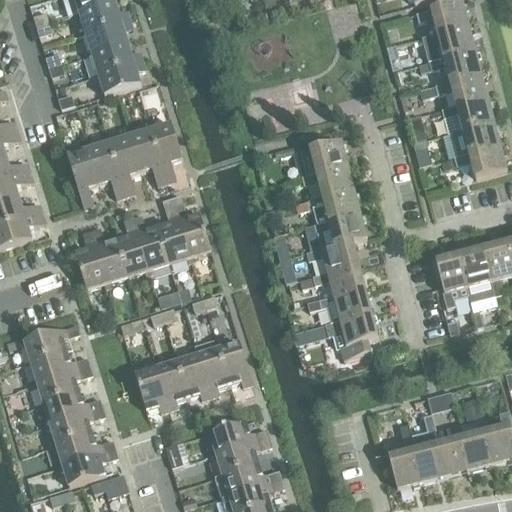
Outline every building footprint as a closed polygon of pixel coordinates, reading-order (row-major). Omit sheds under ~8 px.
[(69,22),(80,18),(116,6),(114,0),(63,0),(69,22)] [(276,8),(273,0),(265,3),(267,11),(276,8)] [(413,0),(416,11),(448,2),(447,0),(413,0)] [(80,18),(87,38),(132,24),(129,15),(120,18),(116,6),(80,18)] [(438,38),(439,40),(470,32),(464,7),(433,15),(433,14),(417,18),(420,28),(434,24),(438,38)] [(34,21),(37,32),(50,28),(47,17),(34,21)] [(135,34),(132,24),(87,38),(93,59),(129,48),(126,37),(135,34)] [(53,38),(50,28),(37,32),(40,42),(53,38)] [(426,51),(441,47),(445,62),(445,65),(477,56),(470,32),(439,40),(438,38),(423,42),(426,51)] [(132,58),(129,48),(93,59),(99,80),(145,66),(142,56),(132,58)] [(397,50),(388,52),(391,64),(400,62),(397,50)] [(477,56),(445,65),(445,62),(430,66),(432,75),(447,71),(451,86),(452,89),(483,80),(477,56)] [(47,63),(50,73),(63,69),(60,59),(47,63)] [(138,78),(148,75),(145,66),(99,80),(106,101),(142,90),(138,78)] [(66,79),(63,69),(50,73),(53,83),(66,79)] [(483,80),(452,89),(451,86),(436,90),(436,91),(420,95),(422,104),(453,95),(457,110),(458,113),(489,104),(483,80)] [(0,107),(9,105),(6,95),(0,96),(0,107)] [(62,114),(76,110),(73,100),(59,104),(62,114)] [(442,114),(445,123),(460,119),(464,134),(464,137),(496,128),(489,104),(458,113),(457,110),(442,114)] [(0,142),(18,136),(16,127),(0,131),(0,142)] [(153,129),(151,130),(169,189),(178,186),(173,169),(184,165),(173,128),(155,134),(153,129)] [(454,137),(460,161),(470,158),(470,161),(502,152),(496,128),(464,137),(464,134),(454,137)] [(158,192),(169,189),(151,130),(147,132),(148,136),(131,141),(142,178),(153,174),(158,192)] [(424,132),(410,136),(413,147),(427,144),(424,132)] [(0,164),(7,163),(4,152),(22,146),(18,136),(0,142),(0,164)] [(137,198),(132,181),(142,178),(131,141),(111,148),(110,143),(109,143),(127,201),(137,198)] [(117,204),(127,201),(109,143),(105,145),(107,149),(89,154),(101,191),(112,187),(117,204)] [(427,145),(414,149),(420,172),(433,169),(427,145)] [(308,180),(317,178),(317,179),(349,171),(343,146),(311,154),(302,156),(308,180)] [(472,167),(477,185),(509,177),(502,152),(470,161),(470,158),(460,161),(455,162),(455,163),(443,166),(446,174),(472,167)] [(96,211),(90,194),(101,191),(89,154),(72,160),(71,155),(67,156),(69,161),(68,161),(85,214),(96,211)] [(0,187),(31,178),(28,168),(11,173),(7,163),(0,164),(0,187)] [(308,180),(302,182),(303,183),(305,191),(319,187),(323,202),(324,204),(356,196),(349,171),(317,179),(317,178),(308,180)] [(0,210),(21,204),(17,193),(34,188),(31,178),(0,187),(0,210)] [(315,214),(319,228),(330,225),(331,228),(362,220),(356,196),(324,204),(323,202),(309,206),(309,207),(296,210),(298,218),(315,214)] [(189,223),(182,200),(173,203),(193,268),(197,267),(195,262),(212,257),(201,219),(189,223)] [(170,229),(159,233),(171,269),(187,264),(189,269),(193,268),(173,203),(163,206),(170,229)] [(0,232),(44,219),(41,209),(24,215),(21,204),(0,210),(0,232)] [(47,229),(44,219),(0,232),(0,255),(34,245),(30,234),(47,229)] [(148,236),(143,220),(134,223),(151,281),(155,279),(154,275),(171,269),(159,233),(148,236)] [(318,239),(322,253),(323,253),(324,255),(354,248),(369,244),(362,220),(331,228),(330,225),(319,228),(315,229),(315,230),(308,232),(308,234),(310,241),(318,239)] [(129,242),(118,245),(129,282),(146,277),(147,282),(151,281),(134,223),(124,226),(129,242)] [(102,233),(92,236),(110,294),(114,292),(113,287),(129,282),(118,245),(106,249),(102,233)] [(106,295),(110,294),(92,236),(83,239),(88,254),(76,258),(87,295),(105,290),(106,295)] [(277,245),(276,246),(281,265),(292,262),(287,243),(286,243),(277,245)] [(315,265),(324,263),(328,278),(328,279),(360,271),(354,248),(324,255),(323,253),(322,253),(313,256),(307,257),(307,258),(299,260),(301,267),(309,266),(310,266),(315,265)] [(511,257),(510,248),(507,249),(486,254),(495,286),(493,287),(499,309),(506,308),(504,300),(505,299),(501,285),(511,281),(511,257)] [(486,254),(461,261),(469,293),(467,293),(469,301),(470,301),(479,333),(484,331),(480,314),(499,309),(493,287),(495,286),(486,254)] [(469,293),(461,261),(437,267),(445,299),(443,299),(447,314),(456,312),(454,305),(469,301),(467,293),(469,293)] [(292,262),(281,265),(285,279),(287,278),(295,276),(292,262)] [(304,294),(330,287),(334,302),(335,304),(367,295),(366,295),(360,271),(328,279),(328,278),(301,285),(304,294)] [(331,328),(341,325),(341,328),(373,320),(367,295),(335,304),(334,302),(312,308),(313,309),(315,316),(327,313),(331,328)] [(216,301),(205,305),(208,314),(219,311),(216,301)] [(196,318),(208,314),(205,305),(193,309),(196,318)] [(174,314),(163,318),(166,327),(178,324),(174,314)] [(154,331),(166,327),(163,318),(151,321),(154,331)] [(372,358),(369,347),(380,344),(373,320),(341,328),(341,325),(331,328),(317,332),(318,334),(320,340),(328,338),(330,342),(333,341),(337,356),(342,354),(345,365),(372,358)] [(124,340),(145,334),(142,324),(121,331),(124,340)] [(458,326),(448,328),(451,339),(460,337),(458,326)] [(27,351),(32,367),(69,356),(65,345),(81,340),(78,330),(22,348),(23,352),(27,351)] [(296,337),(294,338),(295,339),(297,349),(306,346),(303,335),(296,337)] [(245,392),(254,389),(241,347),(228,351),(225,342),(217,345),(232,391),(244,387),(245,392)] [(18,344),(7,348),(10,356),(21,353),(18,344)] [(196,351),(199,360),(212,402),(219,400),(218,395),(232,391),(217,345),(196,351)] [(69,356),(32,367),(37,384),(33,385),(35,389),(91,372),(88,363),(72,368),(69,356)] [(199,360),(178,367),(190,404),(203,400),(204,405),(212,402),(199,360)] [(178,367),(157,373),(170,415),(178,413),(177,408),(190,404),(178,367)] [(163,418),(170,415),(157,373),(147,376),(145,370),(134,373),(148,417),(161,413),(163,418)] [(39,391),(45,409),(81,397),(78,386),(94,381),(91,372),(35,389),(36,392),(39,391)] [(50,426),(46,427),(48,430),(103,413),(101,404),(85,409),(81,397),(45,409),(50,426)] [(457,412),(452,397),(429,403),(433,418),(457,412)] [(484,423),(481,411),(479,403),(463,407),(469,427),(484,423)] [(52,433),(57,450),(94,439),(91,427),(106,422),(103,413),(48,430),(49,434),(52,433)] [(489,438),(487,438),(495,470),(497,469),(511,465),(511,432),(511,429),(509,417),(500,419),(504,434),(489,438)] [(418,457),(416,457),(424,488),(426,488),(447,482),(439,451),(441,450),(437,435),(436,435),(432,419),(424,422),(428,438),(432,452),(417,456),(418,457)] [(485,423),(461,429),(465,444),(463,444),(471,476),(473,476),(495,470),(487,438),(489,438),(485,423)] [(213,460),(213,461),(271,444),(268,434),(252,439),(248,427),(210,439),(217,459),(213,460)] [(408,459),(390,463),(398,495),(424,488),(416,457),(418,457),(417,456),(414,442),(412,442),(409,429),(401,431),(408,459)] [(441,450),(439,451),(447,482),(449,482),(471,476),(463,444),(465,444),(461,429),(452,431),(452,432),(456,446),(441,450)] [(59,468),(60,472),(116,454),(114,445),(98,450),(94,439),(57,450),(63,467),(59,468)] [(271,444),(213,461),(214,465),(218,464),(223,481),(261,469),(257,458),(262,456),(273,453),(271,444)] [(178,448),(166,452),(167,455),(169,460),(173,473),(184,470),(180,456),(178,449),(178,448)] [(119,463),(116,454),(60,472),(61,475),(65,474),(70,491),(107,480),(103,468),(119,463)] [(223,481),(216,483),(222,504),(283,485),(280,475),(269,479),(264,480),(261,469),(223,481)] [(124,480),(103,486),(107,496),(109,503),(130,497),(124,480)] [(283,485),(222,504),(224,511),(269,511),(273,511),(270,499),(275,497),(286,494),(283,485)] [(103,486),(92,490),(95,499),(95,500),(107,496),(103,486)] [(74,495),(61,499),(64,508),(76,505),(74,495)] [(53,511),(64,508),(61,499),(51,502),(53,511)] [(196,503),(183,507),(184,511),(196,511),(198,511),(196,503)]
